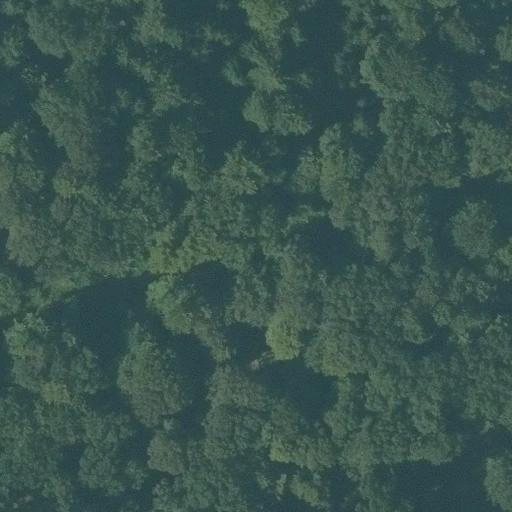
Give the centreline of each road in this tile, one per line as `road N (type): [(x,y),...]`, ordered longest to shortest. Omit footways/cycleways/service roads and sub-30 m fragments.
road 1 (track): [(0,315),(511,183)]
road 2 (track): [(0,339),(40,511)]
